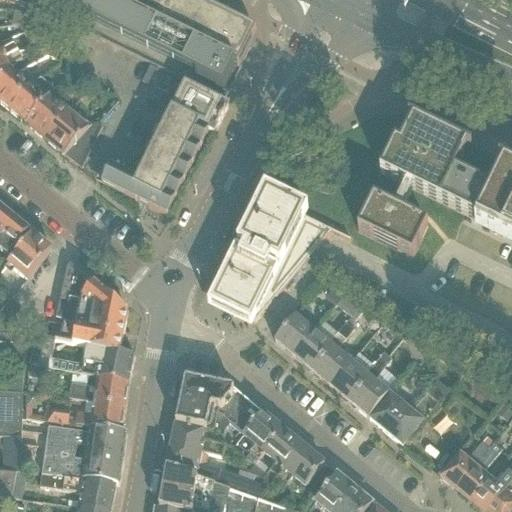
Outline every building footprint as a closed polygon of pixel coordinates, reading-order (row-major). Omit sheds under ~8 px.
[(31,0),(79,23),(92,29),(93,30),(96,25),(198,75),(195,80),(222,93),(233,70),(237,72),(238,73),(249,50),(256,36),(238,27),(227,22),(228,20),(226,19),(185,0),(31,0)] [(42,30),(52,34),(58,18),(34,8),(30,18),(44,24),(42,30)] [(22,24),(20,26),(20,27),(25,35),(30,32),(36,35),(37,34),(40,27),(25,19),(22,24)] [(30,32),(25,35),(31,46),(43,38),(30,32)] [(49,40),(37,46),(45,59),(47,58),(54,42),(49,40)] [(54,42),(47,58),(56,62),(62,45),(54,42)] [(61,59),(70,62),(75,45),(66,42),(61,59)] [(0,63),(17,54),(13,47),(0,54),(0,53),(0,63)] [(0,84),(15,76),(10,72),(9,70),(22,63),(17,54),(0,63),(0,84)] [(0,105),(8,113),(28,86),(15,76),(0,84),(0,105)] [(162,84),(169,88),(172,80),(166,77),(162,84)] [(28,86),(8,113),(25,126),(45,101),(54,92),(41,80),(30,88),(28,86)] [(184,87),(171,115),(209,133),(214,136),(228,109),(222,106),(184,87)] [(77,91),(73,99),(79,102),(85,94),(77,91)] [(25,126),(44,142),(68,115),(49,99),(47,102),(45,101),(25,126)] [(64,159),(65,158),(89,133),(68,115),(44,142),(64,159)] [(171,115),(162,132),(200,151),(209,133),(171,115)] [(511,169),(499,163),(498,165),(502,167),(491,191),(490,192),(454,174),(454,173),(466,149),(470,151),(471,149),(467,147),(409,119),(408,121),(412,123),(411,124),(400,147),(396,145),(395,145),(394,145),(380,174),(381,175),(511,239),(511,169)] [(89,133),(65,158),(81,171),(102,129),(96,125),(89,133)] [(162,132),(154,149),(192,168),(200,151),(162,132)] [(154,149),(145,166),(183,185),(192,168),(154,149)] [(145,166),(137,182),(175,201),(183,185),(145,166)] [(175,201),(137,182),(128,178),(110,169),(101,187),(166,219),(175,201)] [(253,325),(254,326),(331,234),(333,235),(334,234),(304,219),(308,212),(265,191),(208,307),(251,329),(253,325)] [(428,228),(373,201),(358,233),(412,260),(428,228)] [(0,252),(6,257),(14,248),(17,247),(28,233),(0,210),(0,252)] [(51,252),(31,236),(7,266),(26,282),(51,252)] [(67,271),(56,321),(62,322),(58,343),(88,349),(103,352),(119,355),(128,316),(93,287),(70,268),(67,271)] [(0,290),(0,313),(11,300),(0,290)] [(332,291),(326,299),(337,307),(343,299),(332,291)] [(0,332),(15,333),(21,309),(11,300),(0,313),(0,332)] [(349,303),(342,312),(356,323),(363,313),(349,303)] [(273,344),(292,360),(312,335),(301,326),(310,316),(302,309),(273,344)] [(337,336),(344,342),(353,332),(345,326),(337,336)] [(0,343),(15,345),(13,366),(24,367),(26,340),(22,338),(13,337),(0,335),(0,343)] [(292,360),(311,375),(332,349),(336,353),(344,342),(337,336),(327,347),(312,335),(292,360)] [(47,360),(50,342),(35,339),(29,367),(45,370),(47,360)] [(84,367),(82,378),(98,381),(129,387),(134,358),(126,357),(125,357),(119,355),(103,352),(88,349),(84,367)] [(311,375),(329,390),(349,366),(335,354),(336,353),(332,349),(311,375)] [(374,366),(382,373),(390,363),(382,356),(374,366)] [(0,383),(0,392),(22,393),(24,367),(13,366),(10,366),(9,378),(9,380),(9,384),(0,383)] [(329,390),(349,406),(369,380),(373,383),(382,373),(374,366),(364,378),(349,366),(329,390)] [(27,380),(41,382),(42,371),(29,369),(27,380)] [(349,406),(367,421),(387,397),(372,384),(373,383),(369,380),(349,406)] [(68,401),(94,405),(125,410),(129,387),(98,381),(96,390),(71,386),(68,401)] [(185,382),(179,410),(216,417),(229,427),(239,436),(245,429),(258,413),(233,393),(185,382)] [(0,394),(0,405),(22,406),(22,395),(0,394)] [(26,395),(26,408),(33,409),(34,408),(39,403),(39,395),(26,395)] [(387,397),(367,421),(402,450),(414,434),(436,407),(426,399),(412,415),(402,407),(388,396),(387,397)] [(0,405),(0,417),(22,417),(22,406),(0,405)] [(49,411),(47,425),(89,431),(89,429),(122,434),(125,410),(94,405),(91,417),(78,415),(77,422),(69,421),(70,414),(49,411)] [(511,413),(503,408),(497,418),(506,423),(511,414),(511,413)] [(179,410),(175,427),(205,433),(213,435),(219,439),(229,427),(216,417),(179,410)] [(245,460),(254,468),(262,458),(262,457),(281,434),(260,416),(240,440),(242,441),(240,444),(250,453),(245,460)] [(0,417),(0,428),(21,428),(22,417),(0,417)] [(175,427),(171,447),(200,453),(200,454),(201,454),(221,459),(222,459),(224,450),(224,448),(203,443),(204,440),(205,433),(175,427)] [(0,439),(5,439),(21,440),(21,428),(0,428),(0,439)] [(48,430),(45,450),(123,461),(126,435),(122,434),(89,429),(89,431),(88,436),(48,430)] [(281,434),(262,457),(262,458),(265,460),(274,467),(268,474),(276,481),(301,450),(281,434)] [(25,460),(41,461),(42,437),(26,436),(25,460)] [(5,439),(5,448),(21,448),(21,440),(5,439)] [(487,441),(482,446),(489,451),(493,446),(487,441)] [(451,465),(439,480),(454,493),(489,451),(482,446),(482,445),(467,463),(466,462),(459,456),(451,465)] [(171,447),(167,467),(196,474),(195,479),(230,492),(257,501),(263,503),(268,490),(232,476),(220,474),(221,472),(216,471),(198,467),(201,454),(200,454),(200,453),(171,447)] [(489,451),(454,493),(470,506),(490,481),(483,476),(501,453),(493,447),(489,451)] [(45,450),(40,480),(82,484),(83,484),(83,483),(119,488),(123,461),(45,450)] [(301,450),(276,481),(272,486),(280,493),(291,481),(303,491),(322,468),(301,450)] [(5,457),(4,475),(15,476),(20,476),(21,458),(5,457)] [(490,481),(470,506),(476,511),(490,511),(511,485),(511,471),(510,474),(502,467),(490,481)] [(166,471),(159,511),(162,511),(287,511),(286,511),(285,511),(261,511),(227,503),(230,493),(230,492),(195,479),(166,471)] [(318,511),(337,511),(353,493),(336,478),(327,472),(311,491),(320,498),(312,507),(318,511)] [(0,474),(0,500),(9,502),(12,488),(15,477),(15,476),(4,475),(0,474)] [(15,477),(12,488),(20,489),(23,478),(15,477)] [(80,496),(77,511),(81,511),(111,511),(116,488),(83,484),(82,484),(40,480),(39,490),(80,496)] [(511,511),(511,485),(490,511),(511,511)] [(353,493),(337,511),(366,511),(371,507),(353,493)]
